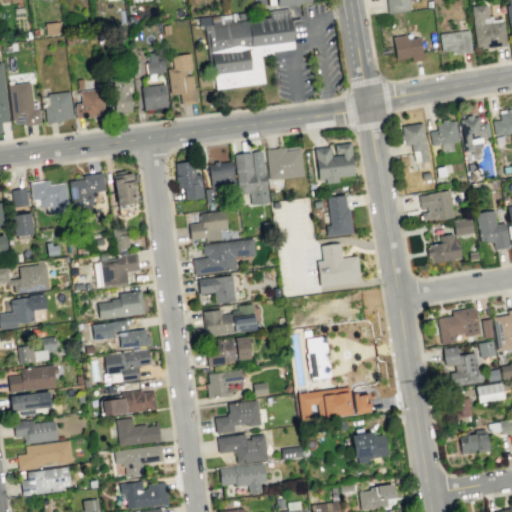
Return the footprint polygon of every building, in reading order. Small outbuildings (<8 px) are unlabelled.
[(406,0),(408,10),(386,13),(384,0),(406,0)] [(511,0),(503,0),(509,43),(511,42),(511,0)] [(469,6),(474,46),(479,45),(479,48),(504,45),(501,20),(482,23),(481,18),(486,18),(484,4),(469,6)] [(202,25),(267,16),(266,10),(287,7),(292,47),(270,50),(270,54),(258,55),(262,82),(215,88),(213,74),(208,74),(202,25)] [(437,33),(440,51),(450,50),(450,52),(451,52),(451,54),(469,52),(467,29),(437,33)] [(390,36),(404,34),(405,38),(417,36),(421,59),(410,61),(409,56),(394,59),(390,36)] [(144,61),(145,74),(163,71),(163,59),(155,60),(154,51),(145,52),(146,61),(144,61)] [(165,68),(171,67),(169,55),(188,52),(194,102),(179,104),(178,93),(168,93),(165,68)] [(109,67),(126,66),(130,112),(113,113),(109,67)] [(15,83),(5,83),(10,120),(13,120),(13,122),(22,121),(22,125),(38,123),(35,101),(30,101),(28,81),(15,83)] [(138,86),(142,109),(166,107),(162,83),(138,86)] [(73,103),(74,117),(102,114),(99,87),(77,90),(77,94),(78,94),(79,102),(73,103)] [(46,94),(47,105),(42,106),(44,123),(70,118),(67,91),(46,94)] [(490,120),(497,119),(497,110),(511,107),(511,132),(493,135),(490,120)] [(458,118),(476,116),(478,123),(486,121),(488,135),(469,138),(471,150),(463,151),(458,118)] [(434,123),(440,122),(439,120),(445,119),(446,121),(453,120),(456,141),(430,145),(427,131),(435,130),(434,123)] [(399,126),(420,122),(427,160),(413,162),(409,144),(403,144),(399,126)] [(493,136),(501,135),(502,143),(494,145),(493,136)] [(339,152),(334,153),(332,144),(348,142),(352,174),(336,176),(337,181),(324,182),(323,178),(316,179),(312,148),(328,146),(329,155),(339,154),(339,152)] [(263,149),(267,179),(301,175),(297,149),(283,150),(282,147),(263,149)] [(231,154),(259,151),(267,202),(249,204),(247,192),(237,193),(231,154)] [(182,186),(183,200),(202,197),(199,173),(193,174),(191,160),(172,163),(176,187),(182,186)] [(206,164),(213,163),(212,162),(217,161),(217,162),(229,161),(232,183),(209,186),(206,164)] [(433,167),(443,166),(444,175),(435,177),(433,167)] [(419,172),(427,170),(428,177),(420,179),(419,172)] [(81,174),(82,178),(66,180),(70,206),(73,206),(75,215),(90,213),(89,204),(91,203),(90,191),(103,189),(100,172),(81,174)] [(111,178),(116,177),(115,174),(130,172),(131,180),(133,180),(134,188),(131,188),(134,202),(115,204),(111,178)] [(28,182),(31,200),(37,199),(38,207),(49,205),(51,215),(54,215),(54,216),(64,215),(63,214),(67,213),(63,182),(47,184),(47,179),(28,182)] [(9,189),(12,206),(26,204),(24,187),(9,189)] [(202,189),(211,187),(213,201),(204,203),(202,189)] [(416,195),(446,190),(451,216),(420,221),(419,211),(425,210),(424,206),(418,208),(416,195)] [(325,197),(343,195),(345,208),(347,208),(350,233),(324,236),(323,225),(328,225),(325,197)] [(198,213),(199,222),(186,223),(188,239),(203,237),(204,240),(219,238),(217,229),(225,228),(222,209),(198,213)] [(473,213),(492,210),(494,223),(502,222),(507,246),(492,249),(491,241),(478,243),(473,213)] [(9,215),(12,235),(30,232),(27,212),(9,215)] [(450,219),(453,235),(471,232),(469,216),(450,219)] [(110,228),(118,227),(119,234),(126,233),(128,246),(113,248),(110,228)] [(437,235),(450,233),(451,237),(455,237),(459,258),(429,262),(429,256),(425,257),(424,247),(427,247),(426,244),(438,242),(437,235)] [(205,254),(205,256),(190,258),(192,274),(234,269),(233,256),(252,254),(251,238),(202,244),(200,247),(201,253),(203,255),(205,254)] [(359,283),(319,288),(314,260),(320,259),(318,245),(338,243),(340,257),(355,255),(359,283)] [(466,252),(475,251),(476,259),(467,260),(466,252)] [(96,261),(100,287),(126,283),(124,271),(137,269),(135,252),(118,254),(118,257),(114,257),(96,261)] [(0,267),(0,282),(5,282),(5,285),(11,284),(12,292),(47,288),(43,263),(16,266),(17,278),(7,279),(5,267),(0,267)] [(195,278),(197,293),(212,291),(213,302),(233,300),(229,274),(195,278)] [(95,302),(108,300),(108,298),(117,297),(116,292),(139,289),(142,313),(97,319),(95,302)] [(8,299),(10,312),(0,312),(0,327),(14,327),(14,323),(32,320),(31,309),(44,308),(42,293),(26,295),(26,296),(8,299)] [(235,305),(236,312),(218,314),(218,308),(200,311),(201,319),(202,319),(204,335),(254,329),(250,303),(235,305)] [(435,318),(450,315),(449,310),(473,307),(477,332),(463,335),(463,332),(452,334),(453,342),(439,344),(435,318)] [(490,317),(506,314),(505,310),(511,308),(511,335),(508,336),(510,348),(495,351),(490,317)] [(109,321),(111,330),(125,329),(124,319),(109,321)] [(82,323),(83,331),(90,330),(89,322),(82,323)] [(15,346),(30,344),(31,350),(40,349),(39,338),(31,339),(30,329),(42,327),(43,337),(53,336),(54,350),(45,351),(46,358),(17,363),(15,346)] [(116,331),(118,348),(133,346),(135,346),(145,345),(146,344),(149,343),(147,335),(144,335),(143,328),(116,331)] [(214,339),(215,349),(203,351),(206,366),(222,364),(222,361),(248,357),(245,335),(214,339)] [(303,338),(323,335),(329,376),(309,379),(308,371),(306,371),(303,353),(305,352),(303,338)] [(83,345),(84,353),(91,352),(91,344),(83,345)] [(440,347),(454,345),(456,355),(472,352),(475,369),(479,368),(481,371),(482,381),(449,386),(447,372),(453,371),(452,364),(443,365),(440,347)] [(101,354),(104,374),(105,374),(106,382),(138,378),(136,367),(136,365),(148,363),(145,349),(101,354)] [(511,376),(511,362),(497,365),(500,378),(511,376)] [(5,375),(7,391),(53,386),(51,373),(55,373),(54,364),(17,369),(18,374),(5,375)] [(205,373),(207,383),(203,383),(206,397),(230,394),(229,388),(225,388),(224,382),(240,381),(238,368),(205,373)] [(250,383),(252,395),(266,393),(264,381),(250,383)] [(473,385),(475,402),(501,398),(498,381),(473,385)] [(105,386),(106,393),(114,391),(113,385),(105,386)] [(294,392),(346,386),(350,413),(316,418),(314,403),(307,404),(309,417),(297,419),(294,392)] [(99,400),(119,397),(118,392),(140,389),(140,392),(151,391),(154,408),(102,415),(99,400)] [(7,395),(9,410),(18,409),(19,414),(33,413),(32,408),(48,406),(45,390),(7,395)] [(350,393),(351,392),(354,392),(354,394),(366,393),(368,411),(353,414),(350,393)] [(466,397),(469,415),(467,415),(468,421),(455,423),(454,417),(452,417),(450,399),(466,397)] [(225,403),(227,412),(225,412),(225,415),(211,417),(214,432),(231,430),(231,424),(245,423),(245,425),(258,423),(254,399),(225,403)] [(112,419),(116,445),(158,440),(155,425),(143,426),(143,424),(131,425),(129,417),(112,419)] [(485,423),(511,417),(511,431),(499,434),(498,431),(486,431),(485,423)] [(13,436),(20,435),(21,438),(22,438),(22,443),(54,439),(51,419),(31,422),(31,419),(24,420),(24,419),(11,421),(13,436)] [(455,433),(482,428),(486,449),(465,453),(465,451),(459,453),(455,433)] [(348,434),(369,431),(370,435),(382,433),(386,455),(367,458),(367,461),(356,463),(355,456),(352,456),(348,434)] [(214,436),(217,452),(231,451),(231,453),(233,453),(234,463),(265,459),(261,433),(248,435),(248,439),(244,439),(243,432),(214,436)] [(14,454),(24,453),(22,445),(67,440),(70,462),(55,464),(54,461),(36,464),(37,467),(16,470),(14,454)] [(111,450),(113,463),(119,463),(120,467),(122,467),(123,477),(141,475),(140,463),(160,460),(158,444),(111,450)] [(278,448),(280,458),(299,455),(298,446),(278,448)] [(217,468),(219,484),(233,482),(234,485),(246,484),(247,493),(259,491),(258,482),(263,481),(261,463),(217,468)] [(24,471),(25,478),(18,480),(20,495),(61,490),(60,486),(68,485),(65,466),(24,471)] [(138,480),(140,489),(145,488),(145,483),(163,481),(165,503),(125,508),(123,493),(118,494),(117,483),(138,480)] [(337,484),(338,491),(352,489),(351,482),(337,484)] [(356,491),(367,490),(367,486),(390,483),(392,497),(385,498),(386,505),(358,509),(356,491)] [(80,500),(82,511),(96,509),(95,498),(80,500)] [(274,499),(275,511),(282,510),(280,498),(274,499)] [(306,511),(306,507),(298,508),(298,501),(285,502),(285,511),(278,511),(277,511),(306,511)] [(308,504),(309,511),(336,511),(335,501),(308,504)]
